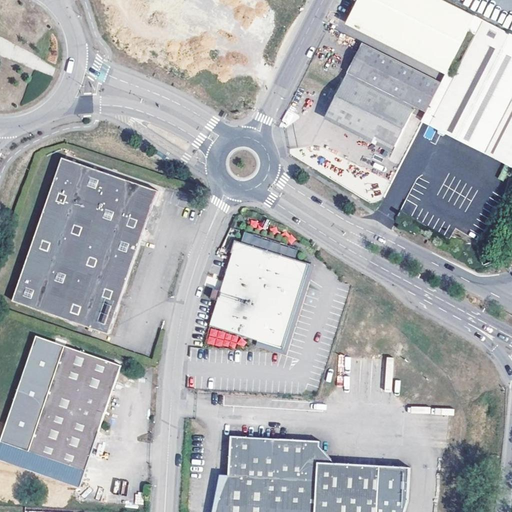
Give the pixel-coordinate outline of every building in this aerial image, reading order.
[(138,0),(132,14),(169,33),(172,27),(200,42),(215,11),(221,0),(138,0)] [(359,0),(348,22),(448,71),(476,15),(446,0),(359,0)] [(215,11),(200,42),(197,47),(218,57),(236,21),(215,11)] [(511,172),(511,32),(476,15),(448,71),(442,82),(427,112),(418,130),(511,176),(511,172)] [(363,42),(348,73),(359,78),(374,48),(363,42)] [(348,73),(327,117),(394,150),(416,106),(427,112),(442,82),(374,48),(359,78),(348,73)] [(157,190),(62,156),(43,214),(13,301),(79,323),(109,333),(139,245),(145,226),(157,190)] [(298,264),(234,243),(219,290),(212,288),(211,293),(209,299),(216,301),(208,326),(281,350),(304,276),(298,264)] [(0,442),(84,471),(110,397),(115,381),(120,366),(34,336),(0,437),(0,442)] [(115,381),(110,397),(117,399),(122,384),(115,381)] [(404,511),(405,511),(400,474),(381,472),(326,468),(317,458),(318,446),(228,439),(228,487),(219,511),(404,511)]
